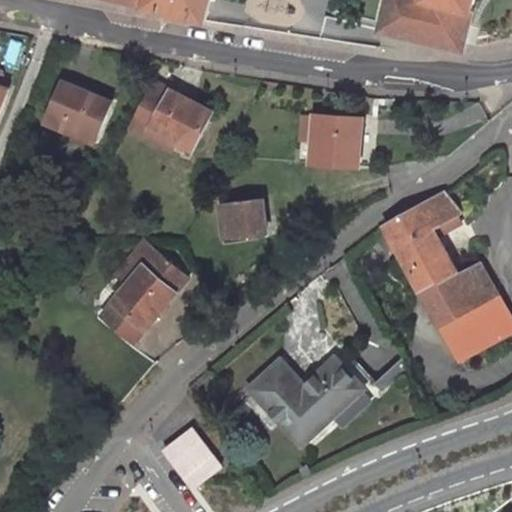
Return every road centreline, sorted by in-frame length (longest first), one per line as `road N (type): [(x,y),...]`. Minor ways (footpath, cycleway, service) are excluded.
road 1 (residential): [(511,122),(367,218),(178,369),(68,511)]
road 2 (unclassified): [(511,67),(462,75),(369,68),(0,4)]
road 3 (unclassified): [(511,417),(448,436),(280,511)]
road 4 (unknown): [(70,16),(0,155)]
road 5 (unclassified): [(371,511),(511,458)]
